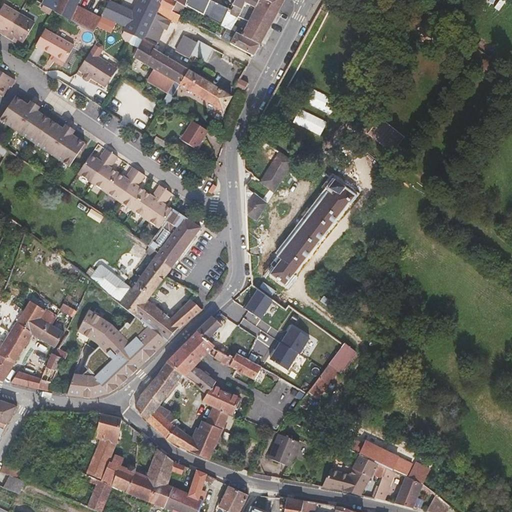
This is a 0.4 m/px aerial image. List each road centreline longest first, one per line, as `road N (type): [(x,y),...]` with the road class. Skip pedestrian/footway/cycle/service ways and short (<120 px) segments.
road 1 (residential): [(404,511),(230,475),(179,455),(116,405)]
road 2 (residential): [(0,57),(23,71),(30,87),(201,201),(233,199)]
road 3 (residential): [(116,405),(234,288),(233,199)]
road 4 (residential): [(233,199),(230,149),(304,1)]
